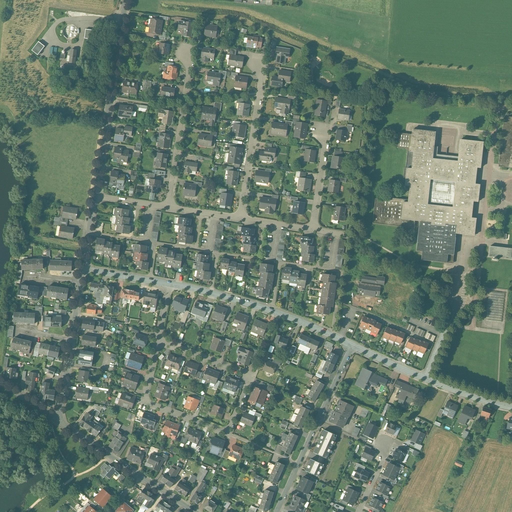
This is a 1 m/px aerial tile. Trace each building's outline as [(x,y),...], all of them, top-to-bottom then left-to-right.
[(162,21),(151,19),(151,20),(149,19),(148,26),(150,26),(161,28),(162,21)] [(193,23),(185,22),(185,23),(179,22),(178,29),(183,30),(182,36),(191,38),(193,27),(193,23)] [(76,36),(78,34),(79,34),(79,32),(79,30),(78,29),(77,29),(76,27),(73,25),(70,25),(67,25),(65,27),(63,30),(63,33),(64,36),(66,38),(68,39),(71,39),(74,38),(76,36)] [(161,28),(150,26),(149,33),(160,35),(161,28)] [(217,27),(210,26),(209,28),(206,28),(205,35),(211,36),(211,35),(216,36),(217,27)] [(96,31),(85,30),(84,39),(95,40),(96,31)] [(254,38),(248,37),(247,47),(256,48),(256,47),(261,48),(262,39),(258,38),(259,36),(254,36),(254,38)] [(45,47),(39,42),(32,51),(38,56),(45,47)] [(170,45),(160,43),(158,53),(169,55),(170,45)] [(215,50),(203,48),(201,57),(202,57),(201,61),(208,62),(208,58),(214,59),(215,50)] [(290,50),(277,48),(276,53),(278,53),(276,63),(280,63),(280,64),(281,64),(284,64),(286,56),(289,57),(290,50)] [(236,56),(230,55),(228,65),(242,68),(244,57),(236,56)] [(94,58),(83,57),(82,68),(88,68),(87,70),(90,70),(90,69),(92,69),(94,58)] [(74,64),(71,63),(70,69),(69,74),(70,74),(69,79),(73,79),(73,78),(77,79),(77,76),(79,76),(79,74),(77,74),(78,67),(74,67),(74,64)] [(173,67),(168,66),(168,67),(167,72),(164,75),(163,79),(169,80),(170,79),(176,80),(177,74),(176,74),(177,68),(173,67)] [(291,72),(279,71),(278,78),(278,80),(282,81),(289,82),(291,72)] [(219,74),(208,72),(209,73),(207,81),(208,81),(214,82),(213,86),(219,87),(220,79),(221,74),(219,74)] [(238,76),(236,76),(234,87),(235,87),(246,88),(248,78),(238,76)] [(278,78),(273,77),(272,82),(273,82),(273,85),(282,87),(282,81),(278,80),(278,78)] [(89,81),(81,79),(80,87),(81,87),(81,91),(86,92),(86,88),(88,88),(89,81)] [(131,83),(123,82),(122,92),(129,93),(131,83)] [(138,84),(131,83),(129,93),(136,94),(138,84)] [(175,89),(163,87),(162,96),(173,98),(175,89)] [(290,100),(276,98),(274,107),(277,107),(276,112),(277,113),(288,114),(288,109),(289,109),(290,100)] [(327,102),(317,100),(315,115),(324,117),(327,102)] [(243,104),(239,103),(238,114),(247,115),(249,105),(243,104)] [(133,107),(120,105),(119,114),(125,115),(125,117),(131,118),(133,107)] [(214,109),(203,107),(202,118),(202,119),(210,121),(210,125),(214,126),(214,121),(215,121),(216,110),(216,109),(214,109)] [(174,112),(159,110),(158,115),(163,116),(162,123),(166,124),(171,125),(173,115),(174,116),(174,112)] [(350,111),(339,110),(338,119),(348,121),(350,111)] [(511,118),(506,117),(504,133),(499,170),(511,171),(511,118)] [(285,124),(272,122),(272,123),(273,123),(272,129),(273,129),(273,133),(273,134),(286,136),(288,125),(285,124)] [(299,123),(298,122),(298,123),(297,129),(296,129),(294,137),(305,139),(307,124),(299,123)] [(240,125),(235,124),(234,124),(232,137),(244,138),(246,126),(240,125)] [(125,130),(116,129),(114,141),(123,142),(124,137),(125,137),(125,135),(131,136),(132,131),(125,130)] [(345,131),(337,130),(336,140),(345,141),(347,132),(347,131),(345,131)] [(458,157),(437,155),(438,148),(434,147),(435,133),(412,130),(412,135),(398,134),(397,148),(408,150),(406,169),(404,169),(403,184),(405,184),(405,186),(410,187),(408,200),(385,198),(385,200),(376,199),(373,224),(414,228),(415,221),(420,221),(419,225),(416,251),(422,252),(421,260),(453,264),(456,238),(455,238),(456,234),(474,236),(476,219),(472,218),(473,202),(478,202),(480,185),(475,185),(477,168),(480,169),(483,143),(460,140),(458,157)] [(165,134),(160,133),(158,147),(169,149),(171,135),(165,134)] [(210,136),(200,134),(198,143),(203,144),(203,146),(211,147),(212,136),(210,136)] [(236,148),(230,147),(229,154),(227,153),(225,162),(228,163),(234,164),(240,165),(242,149),(236,148)] [(122,149),(115,148),(113,158),(117,159),(117,162),(120,162),(119,164),(120,164),(122,149)] [(276,149),(266,148),(265,149),(265,150),(265,153),(264,153),(264,152),(261,152),(260,153),(259,159),(260,160),(263,161),(263,159),(267,160),(267,161),(268,161),(268,160),(270,160),(271,157),(274,158),(276,149)] [(129,151),(122,150),(122,149),(120,164),(123,165),(123,162),(127,162),(129,151)] [(309,150),(306,149),(306,150),(304,161),(314,163),(314,158),(315,151),(309,150)] [(164,154),(158,153),(156,166),(165,168),(167,155),(164,154)] [(338,157),(337,158),(337,160),(334,159),(333,163),(332,162),(331,167),(336,168),(336,169),(338,169),(339,167),(342,167),(343,163),(344,163),(344,159),(340,159),(339,157),(338,157)] [(198,164),(185,162),(183,172),(189,173),(189,171),(196,172),(198,164)] [(118,172),(111,171),(110,182),(113,183),(113,186),(116,186),(116,188),(118,172)] [(233,171),(229,171),(226,184),(237,186),(239,172),(233,171)] [(265,172),(257,171),(256,181),(263,182),(264,182),(267,182),(268,178),(269,178),(269,174),(270,173),(265,172)] [(125,176),(118,175),(119,173),(118,172),(116,188),(119,189),(120,186),(123,186),(124,183),(127,183),(128,183),(128,180),(127,179),(124,179),(125,176)] [(305,179),(299,178),(297,191),(309,192),(311,180),(305,179)] [(154,180),(149,179),(147,179),(146,179),(145,185),(148,186),(159,187),(160,181),(154,180)] [(339,181),(329,180),(328,191),(338,193),(339,181)] [(194,185),(184,183),(184,189),(183,195),(195,197),(196,185),(194,185)] [(159,187),(148,186),(146,192),(157,194),(158,187),(159,188),(159,187)] [(226,194),(222,193),(220,204),(230,206),(232,195),(226,194)] [(271,200),(269,199),(261,197),(259,208),(260,208),(260,207),(265,208),(265,212),(273,214),(273,210),(274,210),(276,200),(271,200)] [(305,203),(294,202),(292,213),(303,215),(305,203)] [(344,208),(335,206),(333,219),(343,221),(345,209),(345,208),(344,208)] [(78,210),(64,207),(62,217),(68,218),(76,219),(77,216),(77,215),(78,210)] [(128,210),(116,208),(115,216),(117,217),(117,216),(127,218),(128,210)] [(127,218),(117,216),(117,217),(116,224),(118,225),(128,226),(129,218),(127,218)] [(191,219),(179,217),(178,226),(180,226),(190,228),(191,219)] [(128,226),(118,225),(117,233),(129,234),(130,226),(128,226)] [(190,228),(180,226),(179,234),(180,234),(181,234),(190,236),(191,236),(192,228),(190,228)] [(67,228),(61,227),(60,227),(59,237),(73,239),(74,229),(67,228)] [(253,229),(242,228),(241,231),(243,232),(243,235),(242,235),(242,236),(252,237),(253,229)] [(190,236),(181,234),(180,234),(179,242),(191,244),(193,236),(191,236),(190,236)] [(252,237),(242,236),(242,239),(244,240),(243,244),(253,246),(254,238),(252,237)] [(312,238),(302,237),(302,240),(301,245),(303,245),(311,246),(312,238)] [(105,240),(97,239),(95,251),(103,252),(105,242),(105,240)] [(105,242),(103,252),(103,254),(111,255),(112,245),(113,243),(105,242)] [(147,246),(136,244),(134,252),(135,253),(145,254),(147,246)] [(253,246),(243,244),(242,248),(244,248),(244,252),(254,254),(255,246),(253,246)] [(112,245),(111,255),(110,257),(118,258),(120,246),(112,245)] [(311,246),(303,245),(303,249),(302,253),(304,253),(312,255),(313,247),(311,246)] [(511,248),(507,248),(490,246),(489,257),(493,257),(493,259),(492,259),(493,260),(497,261),(497,260),(497,259),(497,258),(511,259),(511,255),(511,248)] [(167,249),(159,248),(157,260),(165,261),(167,251),(167,249)] [(167,251),(165,261),(165,263),(173,264),(174,255),(175,255),(175,253),(167,251)] [(145,254),(135,253),(134,260),(137,261),(146,262),(147,254),(145,254)] [(312,255),(304,253),(303,257),(303,261),(312,263),(314,255),(312,255)] [(209,256),(197,254),(195,262),(197,262),(207,264),(209,256)] [(175,255),(174,255),(173,264),(172,266),(181,268),(182,256),(175,255)] [(229,260),(222,259),(220,269),(227,270),(228,270),(229,262),(229,260)] [(32,260),(22,260),(22,270),(32,269),(32,260)] [(42,260),(32,260),(32,269),(43,269),(43,262),(43,260),(42,260)] [(61,261),(51,261),(50,270),(57,270),(57,271),(60,271),(61,261)] [(72,262),(61,261),(60,271),(71,271),(72,262)] [(146,262),(137,261),(136,269),(147,270),(148,263),(146,262)] [(207,264),(197,262),(196,270),(198,270),(208,272),(209,264),(207,264)] [(229,262),(228,270),(227,270),(227,271),(235,272),(237,264),(237,263),(229,262)] [(245,265),(237,264),(235,272),(235,276),(238,276),(239,277),(243,277),(245,265)] [(270,265),(261,264),(260,272),(262,272),(271,274),(273,266),(272,266),(270,265)] [(291,269),(284,267),(282,279),(290,281),(291,271),(291,269)] [(208,272),(198,270),(197,278),(209,280),(210,272),(208,272)] [(299,272),(291,271),(290,281),(289,281),(297,283),(299,274),(299,272)] [(271,274),(262,272),(260,280),(272,282),(273,274),(271,274)] [(299,274),(297,283),(297,285),(305,287),(306,275),(299,274)] [(335,276),(323,274),(322,281),(336,284),(336,283),(333,283),(333,281),(334,281),(335,276)] [(377,279),(362,276),(361,282),(362,282),(362,284),(359,284),(357,293),(362,294),(361,295),(375,297),(375,296),(379,296),(381,285),(384,286),(385,278),(377,276),(377,279)] [(272,282),(260,280),(259,288),(269,289),(269,290),(271,290),(272,282)] [(322,281),(322,282),(324,282),(321,298),(333,299),(336,284),(322,281)] [(103,286),(91,284),(90,291),(101,293),(103,286)] [(30,286),(20,285),(18,296),(24,297),(25,296),(28,296),(30,286)] [(39,288),(30,286),(28,296),(32,297),(32,298),(37,299),(38,293),(39,288)] [(114,288),(106,286),(104,296),(109,297),(108,300),(107,299),(106,303),(111,304),(112,298),(114,298),(115,296),(112,295),(114,288)] [(58,288),(49,287),(48,290),(47,297),(52,298),(52,297),(56,297),(58,288)] [(269,289),(259,288),(257,287),(256,296),(267,297),(268,294),(269,290),(269,289)] [(69,290),(58,288),(56,297),(61,298),(61,299),(67,300),(69,290)] [(125,291),(122,290),(121,297),(128,299),(129,290),(125,290),(125,291)] [(134,291),(129,290),(128,299),(135,300),(137,293),(133,292),(134,291)] [(158,295),(145,293),(143,305),(147,305),(148,301),(152,302),(151,307),(156,308),(158,295)] [(184,299),(179,297),(179,298),(177,297),(175,298),(173,302),(175,302),(173,306),(174,306),(174,307),(174,308),(180,310),(179,312),(182,312),(180,317),(181,318),(180,321),(185,323),(189,312),(185,310),(186,306),(186,305),(185,305),(186,303),(187,303),(187,301),(184,300),(184,299)] [(321,298),(320,305),(330,307),(332,307),(333,299),(321,298)] [(206,305),(196,302),(194,307),(195,307),(192,314),(196,316),(197,315),(204,318),(203,321),(206,322),(210,313),(205,311),(206,309),(205,308),(206,305)] [(96,306),(91,305),(90,306),(88,306),(86,314),(95,315),(95,313),(101,314),(102,309),(96,308),(96,306)] [(330,307),(320,305),(318,305),(317,313),(329,315),(330,307)] [(220,307),(216,306),(212,317),(213,316),(219,319),(219,320),(223,321),(227,310),(220,308),(220,307)] [(36,313),(28,313),(28,310),(24,310),(24,313),(24,323),(31,323),(31,324),(35,324),(36,313)] [(24,313),(15,312),(14,323),(24,323),(24,313)] [(243,316),(237,313),(234,323),(238,324),(238,325),(240,325),(239,328),(244,330),(246,325),(249,318),(248,317),(248,318),(243,316)] [(52,317),(44,317),(43,327),(52,327),(52,317)] [(62,318),(52,317),(52,327),(62,327),(62,318)] [(370,319),(364,317),(359,327),(365,329),(366,329),(370,320),(370,319)] [(376,322),(370,319),(370,320),(366,329),(371,331),(375,322),(376,322)] [(268,325),(256,320),(251,331),(252,332),(252,330),(259,333),(258,334),(263,336),(264,333),(268,325)] [(376,322),(375,322),(371,331),(371,332),(377,335),(381,325),(376,322)] [(393,330),(387,327),(382,337),(388,340),(393,330),(393,329),(393,330)] [(399,332),(393,330),(388,340),(389,339),(394,342),(399,331),(399,332)] [(405,334),(399,331),(394,342),(395,341),(400,344),(405,334)] [(148,338),(137,334),(133,343),(145,347),(148,338)] [(283,337),(277,335),(274,342),(277,343),(276,345),(285,349),(288,340),(283,338),(283,337)] [(310,339),(301,335),(298,343),(307,347),(310,339)] [(97,338),(83,336),(81,344),(95,346),(97,338)] [(416,340),(410,337),(406,347),(412,350),(412,349),(416,340)] [(22,340),(14,338),(14,341),(13,341),(12,348),(20,350),(22,340)] [(224,342),(214,338),(210,349),(220,353),(223,345),(225,342),(224,342)] [(232,341),(226,339),(224,342),(225,342),(223,345),(229,347),(229,346),(230,344),(232,341)] [(319,343),(310,339),(307,347),(316,351),(319,343)] [(422,342),(416,339),(416,340),(412,349),(418,352),(418,351),(422,342)] [(32,342),(22,340),(20,350),(24,351),(24,353),(29,354),(32,342)] [(428,344),(422,341),(422,342),(418,351),(424,354),(428,344)] [(50,345),(41,343),(39,353),(43,354),(43,353),(48,354),(50,345)] [(61,348),(50,345),(48,354),(48,355),(58,357),(61,348)] [(250,351),(245,350),(244,351),(240,350),(239,354),(239,355),(243,356),(240,362),(241,363),(248,366),(252,356),(253,353),(250,351)] [(94,353),(82,351),(82,353),(80,353),(79,357),(93,359),(94,353)] [(143,358),(131,353),(129,359),(129,360),(127,365),(140,370),(142,364),(141,364),(143,358)] [(338,356),(331,353),(327,362),(334,365),(338,356)] [(166,362),(165,365),(169,367),(169,369),(171,370),(172,367),(175,357),(169,355),(166,362)] [(93,359),(79,357),(79,361),(81,362),(80,364),(92,366),(93,359)] [(175,357),(172,367),(178,370),(182,360),(175,357)] [(272,363),(267,361),(263,370),(272,374),(276,365),(272,363)] [(198,366),(188,362),(184,371),(193,375),(195,375),(197,371),(198,366)] [(334,365),(327,362),(323,371),(330,374),(334,365)] [(56,369),(50,367),(49,370),(48,373),(54,375),(56,369)] [(373,374),(370,372),(370,371),(363,367),(362,372),(356,385),(361,388),(363,384),(365,385),(365,386),(366,386),(367,385),(368,383),(376,387),(378,383),(384,386),(387,381),(373,374)] [(17,369),(9,368),(7,378),(15,379),(15,378),(16,373),(17,369)] [(206,369),(203,379),(206,380),(205,383),(208,384),(209,381),(213,371),(206,369)] [(81,371),(80,370),(78,381),(87,383),(88,372),(81,371)] [(202,373),(197,371),(195,375),(193,375),(193,376),(193,377),(199,379),(202,373)] [(220,374),(213,371),(209,381),(215,384),(216,384),(217,380),(220,374)] [(130,374),(126,373),(124,378),(138,383),(140,377),(130,374)] [(227,376),(223,388),(229,390),(233,379),(227,376)] [(29,377),(27,377),(26,384),(30,385),(29,391),(34,392),(36,378),(29,377)] [(138,383),(124,378),(122,384),(130,387),(135,389),(136,389),(138,383)] [(233,379),(229,390),(235,392),(236,388),(237,388),(239,381),(233,379)] [(324,385),(317,380),(312,389),(319,393),(324,385)] [(166,386),(160,384),(157,390),(169,395),(170,393),(168,392),(170,388),(170,387),(166,386)] [(418,390),(408,386),(408,385),(407,387),(401,385),(399,388),(396,394),(396,395),(396,396),(399,398),(399,399),(404,401),(406,396),(415,400),(419,390),(418,390)] [(86,389),(77,387),(76,398),(87,400),(89,389),(86,389)] [(255,387),(249,400),(256,403),(260,391),(259,390),(259,389),(255,387)] [(319,393),(312,389),(307,397),(314,402),(319,393)] [(50,390),(49,392),(48,392),(47,398),(54,399),(54,400),(56,390),(50,390)] [(169,395),(157,390),(154,397),(165,400),(167,396),(169,397),(169,395)] [(260,391),(256,403),(256,402),(262,405),(267,392),(263,390),(262,391),(260,391)] [(129,396),(122,393),(118,404),(131,409),(134,401),(128,399),(129,396)] [(193,398),(188,396),(187,401),(185,408),(193,411),(195,406),(197,406),(199,402),(193,400),(193,398)] [(353,406),(340,400),(335,411),(347,417),(348,417),(353,406)] [(458,406),(447,402),(443,410),(449,413),(448,416),(452,418),(458,406)] [(225,409),(214,405),(211,413),(214,414),(212,417),(221,420),(225,409)] [(309,410),(302,406),(298,416),(305,419),(309,410)] [(474,410),(464,406),(457,421),(464,424),(467,418),(470,419),(474,410)] [(491,410),(483,407),(480,415),(486,417),(484,421),(487,422),(491,410)] [(369,410),(363,408),(360,416),(365,418),(369,410)] [(99,412),(95,410),(92,415),(96,418),(100,413),(99,412)] [(347,417),(335,411),(334,411),(329,422),(342,428),(347,417)] [(155,416),(144,412),(140,422),(145,424),(144,426),(152,429),(153,429),(153,428),(154,425),(154,423),(153,423),(154,421),(153,420),(155,416)] [(248,414),(244,412),(240,422),(241,422),(239,425),(244,426),(245,424),(251,426),(255,417),(253,416),(248,414)] [(92,417),(87,413),(79,424),(83,427),(83,426),(88,429),(87,430),(93,423),(92,423),(90,421),(92,417)] [(305,419),(298,416),(293,425),(301,428),(305,419)] [(93,423),(87,430),(91,433),(97,425),(99,422),(95,420),(92,423),(93,423)] [(167,420),(163,431),(166,432),(164,436),(168,438),(173,423),(167,420)] [(116,422),(113,428),(118,431),(121,425),(116,422)] [(173,423),(168,438),(171,439),(172,435),(176,436),(180,425),(173,423)] [(378,428),(369,423),(364,434),(373,439),(378,428)] [(397,427),(388,423),(384,431),(393,435),(397,427)] [(97,425),(91,433),(96,437),(102,429),(103,426),(100,424),(98,426),(97,425)] [(360,429),(355,427),(351,435),(356,437),(360,429)] [(195,431),(188,429),(186,436),(185,436),(185,438),(182,437),(180,443),(185,445),(187,440),(191,442),(195,431)] [(338,435),(324,429),(314,451),(327,457),(338,435)] [(425,434),(416,430),(410,441),(416,443),(419,445),(420,445),(425,434)] [(118,433),(114,431),(111,435),(115,438),(108,446),(117,452),(127,439),(126,439),(128,436),(125,434),(123,437),(121,435),(122,433),(119,431),(118,433)] [(201,434),(195,431),(191,442),(192,442),(191,446),(196,448),(197,444),(201,434)] [(298,436),(290,432),(289,436),(286,441),(286,442),(294,445),(298,436)] [(216,439),(213,438),(211,443),(212,443),(211,447),(212,447),(210,452),(217,455),(219,450),(221,451),(222,448),(224,443),(219,441),(219,440),(216,439)] [(294,445),(286,442),(283,447),(282,451),(290,454),(294,445)] [(244,450),(233,445),(230,452),(229,455),(239,459),(244,450)] [(144,452),(131,448),(127,459),(140,464),(143,455),(144,452)] [(222,448),(221,451),(219,450),(217,455),(222,457),(225,450),(226,449),(222,448)] [(370,451),(365,448),(362,456),(371,460),(375,453),(370,451)] [(400,451),(396,449),(393,457),(402,461),(406,454),(400,451)] [(225,450),(222,457),(227,460),(229,455),(230,452),(225,450)] [(162,458),(157,456),(156,456),(155,456),(155,457),(150,455),(148,461),(153,463),(154,465),(152,469),(158,471),(162,462),(163,461),(164,459),(162,458)] [(324,464),(311,459),(306,470),(318,476),(324,464)] [(284,465),(277,462),(275,466),(273,471),(280,474),(284,465)] [(275,466),(269,463),(266,468),(273,471),(275,466)] [(396,466),(389,463),(386,469),(396,474),(399,468),(396,466)] [(119,473),(115,470),(116,469),(113,467),(112,468),(109,465),(108,466),(104,471),(100,475),(104,478),(105,476),(109,479),(113,475),(116,477),(118,478),(121,475),(119,474),(119,473)] [(175,470),(166,484),(171,487),(176,480),(174,479),(181,469),(177,466),(175,470)] [(165,473),(160,481),(166,484),(175,470),(171,467),(167,474),(165,473)] [(207,471),(200,467),(197,477),(196,479),(196,480),(201,482),(205,475),(207,471)] [(364,471),(358,468),(356,472),(357,473),(355,477),(361,480),(362,479),(365,481),(366,477),(367,477),(369,474),(366,472),(365,471),(364,471)] [(396,474),(386,469),(383,475),(390,478),(393,480),(394,479),(396,474)] [(280,474),(273,471),(269,480),(276,483),(280,474)] [(118,478),(117,479),(121,482),(125,477),(121,474),(121,475),(118,478)] [(310,481),(302,477),(300,483),(310,488),(313,482),(310,481)] [(183,479),(181,482),(180,482),(174,490),(185,496),(190,488),(183,484),(186,481),(183,479)] [(380,482),(376,490),(387,495),(390,487),(385,485),(380,482)] [(202,483),(196,493),(195,493),(191,500),(195,502),(195,503),(197,504),(198,504),(202,497),(200,495),(207,485),(202,483)] [(310,488),(300,483),(297,489),(304,493),(307,494),(308,494),(310,488)] [(353,490),(348,488),(345,494),(356,499),(358,493),(353,490)] [(112,497),(103,489),(99,495),(107,502),(109,499),(110,500),(112,497)] [(150,493),(144,489),(137,499),(141,502),(144,498),(146,499),(150,493)] [(273,492),(266,490),(262,499),(270,502),(273,492)] [(150,493),(146,499),(148,501),(145,506),(146,507),(148,509),(156,497),(150,493)] [(356,499),(345,494),(343,500),(348,503),(353,505),(356,499)] [(107,502),(99,495),(94,500),(103,508),(106,505),(105,504),(107,502)] [(301,499),(295,496),(292,502),(303,507),(305,501),(301,499)] [(378,500),(373,498),(369,506),(374,508),(380,510),(383,503),(383,502),(378,500)] [(270,502),(262,499),(259,509),(267,511),(270,502)] [(168,504),(161,500),(155,510),(157,511),(158,511),(161,509),(163,511),(168,504)] [(214,502),(211,500),(210,501),(209,500),(204,507),(211,511),(212,511),(217,506),(213,503),(214,502)] [(230,504),(226,501),(222,507),(227,510),(230,504)] [(300,511),(303,507),(292,502),(290,508),(296,511),(298,511),(300,511)] [(131,511),(132,510),(124,503),(117,511),(131,511)]
